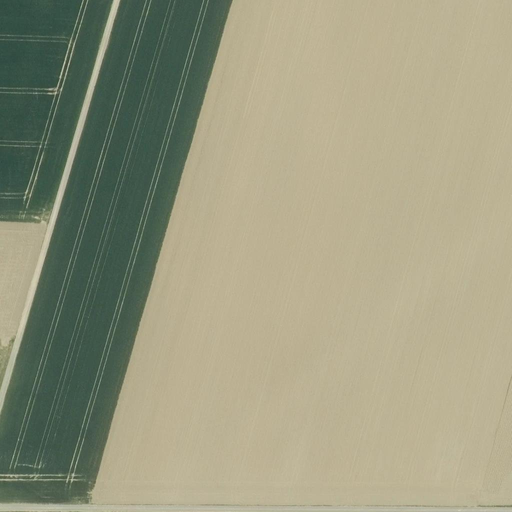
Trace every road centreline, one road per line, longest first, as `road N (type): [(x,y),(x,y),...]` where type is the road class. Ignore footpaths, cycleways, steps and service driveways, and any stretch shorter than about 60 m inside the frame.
road 1 (track): [(0,507),(511,510)]
road 2 (track): [(116,0),(0,403)]
